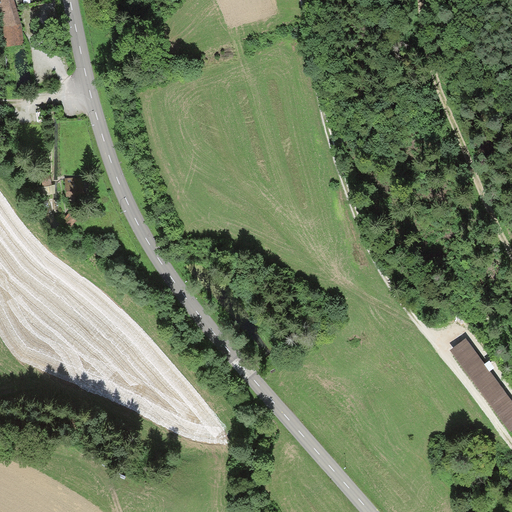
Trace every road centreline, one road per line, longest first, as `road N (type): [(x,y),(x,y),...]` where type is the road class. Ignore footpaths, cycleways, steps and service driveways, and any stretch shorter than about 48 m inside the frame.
road 1 (tertiary): [(69,0),(91,100),(147,240),(191,304),(370,511)]
road 2 (track): [(511,447),(369,249),(320,114),(302,0)]
road 3 (track): [(420,0),(433,80),(511,255)]
road 4 (track): [(421,327),(305,267),(238,251)]
